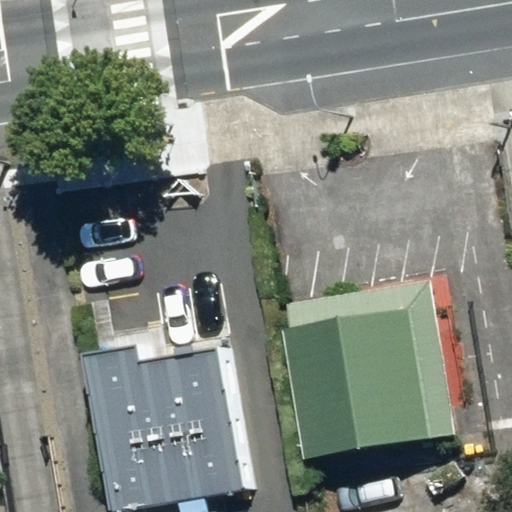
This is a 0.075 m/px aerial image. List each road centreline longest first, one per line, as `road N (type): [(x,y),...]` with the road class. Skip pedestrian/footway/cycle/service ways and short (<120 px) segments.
road 1 (secondary): [(0,66),(284,23)]
road 2 (secondary): [(284,23),(420,3)]
